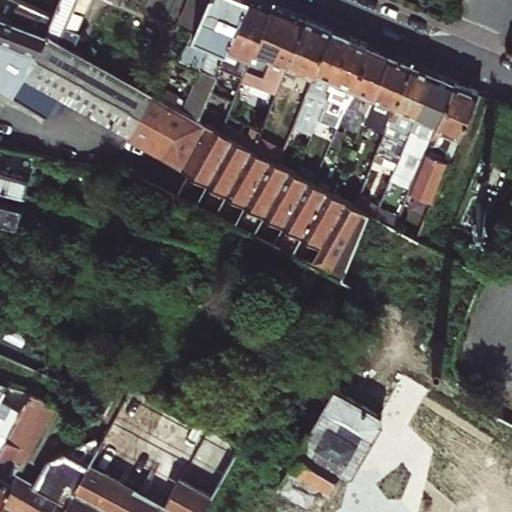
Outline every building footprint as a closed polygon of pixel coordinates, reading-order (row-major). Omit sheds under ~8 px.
[(70,49),(44,35),(52,17),(18,0),(0,0),(0,87),(12,95),(20,99),(46,115),(75,106),(127,135),(143,109),(152,94),(96,64),(70,49)] [(59,0),(52,17),(44,35),(70,49),(78,33),(64,27),(76,0),(59,0)] [(187,0),(178,20),(194,27),(206,0),(187,0)] [(200,68),(213,73),(217,65),(244,0),(206,0),(194,27),(192,32),(212,40),(206,54),(186,45),(183,53),(180,59),(194,65),(200,68)] [(240,77),(252,46),(271,2),(266,0),(244,0),(217,65),(240,77)] [(275,91),(277,85),(287,60),(305,17),(271,2),(252,46),(240,77),(244,78),(275,91)] [(314,71),(331,28),(305,17),(287,60),(314,71)] [(332,77),(333,78),(350,36),(331,28),(314,71),(306,90),(297,111),(291,127),(311,135),(317,119),(325,101),(326,102),(328,95),(330,91),(327,89),(332,77)] [(349,107),(364,113),(388,53),(369,44),(353,85),(355,86),(352,94),(346,91),(342,101),(340,104),(349,107)] [(373,130),(382,133),(411,62),(388,53),(364,113),(362,118),(368,121),(371,114),(378,117),(373,130)] [(386,147),(399,152),(432,72),(411,62),(382,133),(373,155),(381,159),(386,147)] [(180,110),(198,119),(217,75),(213,73),(200,68),(180,110)] [(405,154),(420,160),(453,80),(432,72),(399,152),(396,161),(401,163),(405,154)] [(452,133),(458,135),(477,91),(453,80),(420,160),(416,170),(408,190),(431,200),(448,161),(441,158),(452,133)] [(252,149),(218,130),(198,119),(180,110),(152,94),(143,109),(127,135),(208,180),(320,240),(309,259),(338,274),(342,275),(366,211),(353,204),(332,193),(314,183),(296,173),(277,163),(252,149)] [(341,125),(356,131),(362,118),(364,113),(349,107),(347,111),(341,125)] [(337,123),(341,125),(347,111),(343,110),(337,123)] [(330,142),(338,146),(344,132),(335,128),(332,137),(330,142)] [(401,163),(416,170),(420,160),(405,154),(401,163)] [(28,177),(0,169),(0,187),(23,194),(28,177)] [(145,203),(156,209),(167,188),(155,182),(145,203)] [(19,208),(0,203),(0,221),(4,222),(15,225),(19,208)] [(393,226),(397,216),(378,206),(374,216),(393,226)] [(91,411),(109,421),(130,383),(112,374),(98,399),(91,411)] [(0,394),(0,445),(30,391),(6,384),(0,394)] [(290,467),(317,483),(328,489),(331,488),(341,470),(345,473),(351,470),(380,421),(379,414),(335,389),(290,467)] [(0,500),(16,472),(23,461),(14,456),(47,400),(30,391),(0,445),(0,500)] [(96,444),(97,443),(95,436),(85,441),(88,447),(96,444)] [(107,511),(110,508),(118,511),(143,511),(152,497),(86,462),(96,444),(88,447),(85,441),(47,458),(33,482),(14,511),(107,511)] [(0,500),(0,511),(14,511),(33,482),(16,472),(0,500)] [(201,511),(212,494),(182,477),(166,504),(161,511),(201,511)] [(143,511),(161,511),(166,504),(152,497),(143,511)]
